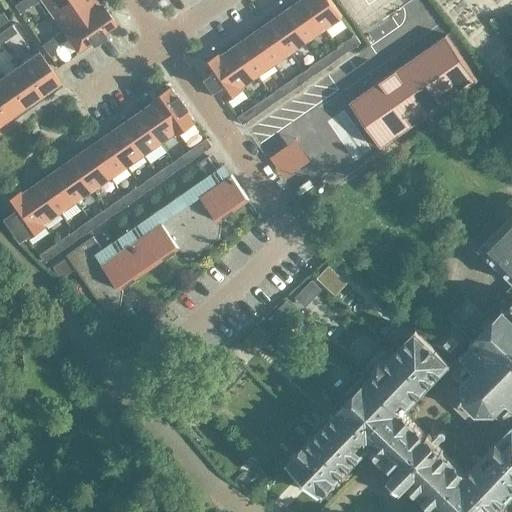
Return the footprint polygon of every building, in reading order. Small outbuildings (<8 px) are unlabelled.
[(22,0),(14,6),(16,9),(29,0),(22,0)] [(38,0),(41,0),(51,14),(70,0),(29,0),(16,9),(19,14),(38,0)] [(41,45),(43,49),(104,7),(103,6),(100,7),(95,0),(70,0),(51,14),(62,31),(41,45)] [(286,6),(286,7),(308,40),(325,28),(305,0),(295,0),(297,3),(288,9),(286,6)] [(305,0),(325,28),(343,16),(331,0),(305,0)] [(104,7),(43,49),(46,53),(68,38),(76,51),(91,40),(116,23),(104,7)] [(270,18),(269,19),(292,51),(308,40),(286,7),(278,12),(280,14),(272,20),(270,18)] [(253,29),(252,30),(275,63),(292,51),(269,19),(262,23),(263,26),(255,32),(253,29)] [(0,36),(3,41),(16,32),(11,25),(0,32),(0,36)] [(236,41),(235,42),(258,75),(275,63),(252,30),(245,35),(246,38),(238,43),(236,41)] [(479,79),(448,34),(351,100),(383,146),(479,79)] [(356,35),(344,43),(349,51),(361,43),(356,35)] [(219,53),(218,53),(243,89),(244,89),(242,86),(258,75),(235,42),(228,47),(230,49),(221,55),(219,53)] [(38,51),(20,64),(43,97),(44,97),(42,94),(50,89),(51,91),(61,85),(38,51)] [(322,59),(327,66),(338,58),(333,51),(322,59)] [(243,89),(218,53),(202,65),(226,101),(243,89)] [(327,66),(322,59),(310,67),(315,74),(327,66)] [(20,64),(2,77),(25,110),(26,109),(24,107),(33,101),(35,103),(43,97),(20,64)] [(293,89),(305,81),(300,74),(288,82),(293,89)] [(2,77),(0,77),(0,111),(7,122),(8,121),(6,119),(15,113),(17,115),(25,110),(2,77)] [(282,98),(293,89),(288,82),(276,90),(282,98)] [(171,87),(154,98),(179,134),(196,122),(171,86),(171,87)] [(266,97),(253,106),(258,114),(271,105),(266,97)] [(145,105),(138,109),(161,143),(176,132),(178,134),(179,134),(154,98),(153,99),(155,101),(146,107),(145,105)] [(238,117),(243,125),(258,114),(253,106),(238,117)] [(128,116),(121,121),(144,155),(161,143),(138,109),(136,110),(138,113),(130,119),(128,116)] [(111,128),(104,133),(127,166),(144,155),(121,121),(120,122),(122,125),(113,130),(111,128)] [(94,139),(87,145),(110,178),(127,166),(104,133),(103,134),(105,136),(96,142),(94,139)] [(207,138),(192,149),(198,156),(212,146),(207,138)] [(72,155),(71,156),(94,189),(110,178),(87,145),(80,149),(82,152),(74,158),(72,155)] [(179,158),(184,165),(198,156),(192,149),(179,158)] [(119,307),(122,292),(120,289),(177,248),(179,251),(195,253),(217,238),(219,223),(217,220),(244,202),(218,163),(212,167),(206,156),(197,163),(204,172),(98,245),(92,236),(63,256),(64,257),(53,265),(61,276),(75,267),(108,315),(119,307)] [(55,167),(54,168),(77,201),(94,189),(71,156),(64,161),(65,163),(57,169),(55,167)] [(174,173),(169,165),(156,173),(162,181),(174,173)] [(38,179),(37,179),(60,213),(77,201),(54,168),(47,173),(48,175),(40,181),(38,179)] [(151,189),(162,181),(156,173),(145,181),(151,189)] [(22,190),(20,191),(46,227),(46,226),(44,223),(60,213),(37,179),(30,184),(32,187),(23,193),(22,190)] [(135,188),(123,197),(128,204),(140,196),(135,188)] [(46,227),(20,191),(4,202),(4,203),(12,214),(7,217),(22,239),(27,236),(28,238),(46,227)] [(112,205),(117,212),(128,204),(123,197),(112,205)] [(102,211),(89,220),(94,228),(107,219),(102,211)] [(511,278),(511,286),(511,287),(511,213),(479,247),(511,278)] [(78,228),(84,235),(94,228),(89,220),(78,228)] [(68,235),(56,244),(61,251),(74,242),(68,235)] [(56,244),(53,245),(40,254),(45,262),(61,251),(56,244)] [(329,265),(317,278),(335,296),(348,283),(329,265)] [(322,290),(312,280),(295,297),(305,307),(322,290)] [(453,321),(431,343),(450,363),(456,368),(455,370),(453,375),(452,379),(452,385),(451,390),(451,401),(471,419),(478,413),(480,413),(480,411),(497,413),(497,415),(500,415),(506,421),(511,414),(511,287),(484,315),(467,298),(449,317),(453,321)] [(296,309),(287,300),(269,318),(278,327),(296,309)] [(267,334),(258,325),(240,345),(248,353),(267,334)] [(508,511),(502,505),(511,494),(511,425),(467,473),(441,448),(457,432),(461,436),(471,426),(467,422),(450,405),(424,431),(404,412),(450,363),(431,343),(416,329),(416,330),(384,363),(380,359),(372,367),(376,371),(368,380),(358,371),(340,390),(350,398),(289,461),(324,495),(370,446),(396,470),(389,477),(402,489),(409,483),(434,507),(428,511),(508,511)] [(213,407),(247,371),(230,354),(196,391),(209,403),(213,407)] [(196,391),(189,398),(202,410),(209,403),(196,391)]
